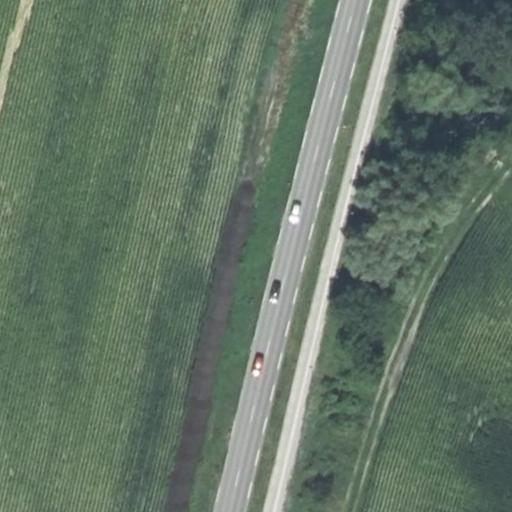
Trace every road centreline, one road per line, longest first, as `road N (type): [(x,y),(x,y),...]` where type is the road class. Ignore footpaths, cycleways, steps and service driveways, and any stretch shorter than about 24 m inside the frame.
road 1 (secondary): [(229,511),(354,0)]
road 2 (track): [(177,511),(300,0)]
road 3 (track): [(354,511),(400,359),(436,279),(511,158)]
